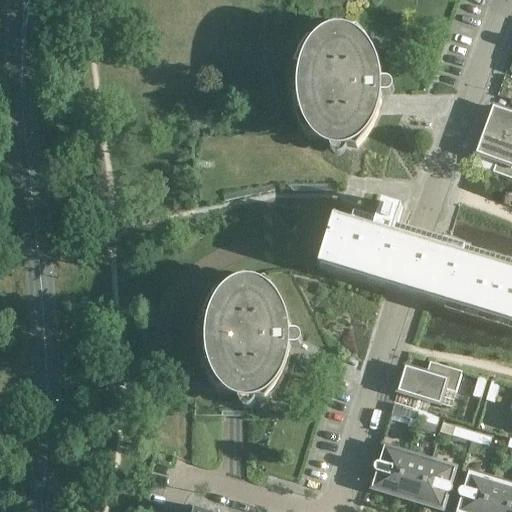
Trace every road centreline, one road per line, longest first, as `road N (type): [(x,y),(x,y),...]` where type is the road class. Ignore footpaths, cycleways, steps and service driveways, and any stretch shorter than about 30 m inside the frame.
road 1 (secondary): [(39,511),(47,344),(21,81)]
road 2 (residential): [(333,511),(398,299)]
road 3 (unclassified): [(435,186),(503,0)]
road 4 (residential): [(311,511),(183,473),(171,511)]
